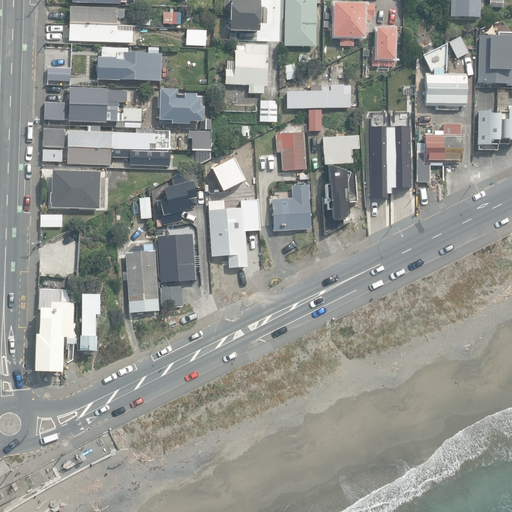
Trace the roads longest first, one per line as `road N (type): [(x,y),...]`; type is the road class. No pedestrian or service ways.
road 1 (secondary): [(511,196),(75,414),(30,425)]
road 2 (secondary): [(13,0),(6,403)]
